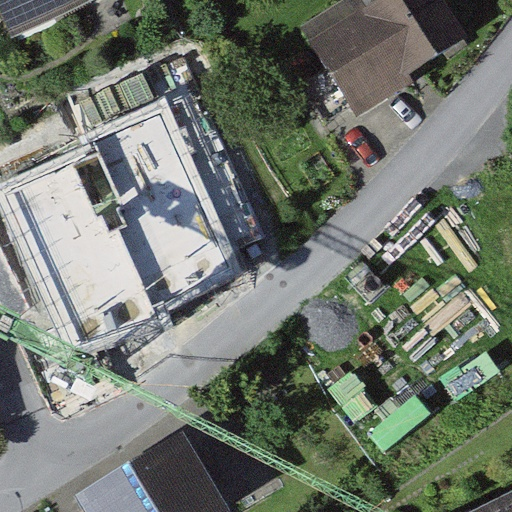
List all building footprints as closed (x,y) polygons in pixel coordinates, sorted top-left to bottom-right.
[(0,0),(0,12),(13,41),(101,0),(0,0)] [(440,0),(377,0),(309,36),(352,118),(470,55),(440,0)] [(167,107),(0,181),(0,215),(63,355),(242,276),(167,107)] [(212,511),(177,449),(76,505),(79,511),(212,511)] [(511,511),(511,500),(488,511),(511,511)]
